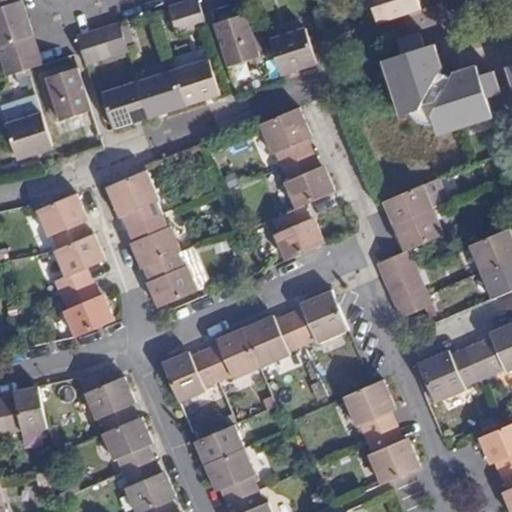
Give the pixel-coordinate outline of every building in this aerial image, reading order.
[(0,0),(0,46),(34,36),(22,0),(0,0)] [(194,30),(207,26),(198,0),(187,0),(184,1),(194,30)] [(371,0),(379,23),(422,9),(419,0),(371,0)] [(184,1),(169,6),(179,35),(194,30),(184,1)] [(216,24),(230,68),(261,58),(248,14),(216,24)] [(106,27),(116,55),(130,50),(121,22),(106,27)] [(92,32),(101,60),(116,55),(106,27),(92,32)] [(271,39),(283,74),(318,63),(312,44),(306,28),(271,39)] [(77,36),(87,65),(101,60),(92,32),(77,36)] [(442,66),(435,45),(426,48),(421,35),(401,41),(406,56),(384,62),(386,71),(403,118),(417,115),(426,120),(440,122),(443,132),(494,117),(487,98),(480,76),(477,67),(455,73),(451,77),(441,71),(442,66)] [(4,62),(39,51),(34,36),(0,46),(0,49),(3,60),(4,62)] [(30,68),(43,64),(39,51),(4,62),(8,75),(17,72),(26,69),(30,68)] [(175,71),(186,105),(222,94),(211,59),(175,71)] [(100,94),(121,83),(112,66),(91,78),(100,94)] [(62,121),(93,111),(79,67),(48,77),(50,83),(62,121)] [(28,75),(26,69),(17,72),(19,78),(28,75)] [(140,82),(151,116),(186,105),(175,71),(140,82)] [(480,76),(487,98),(502,93),(495,72),(480,76)] [(104,93),(115,128),(151,116),(140,82),(104,93)] [(55,123),(62,121),(50,83),(43,85),(55,123)] [(2,106),(8,123),(44,112),(38,94),(2,106)] [(314,136),(301,107),(283,114),(262,123),(274,153),(277,152),(283,167),(315,153),(309,139),(314,136)] [(19,159),(55,148),(44,112),(8,123),(19,159)] [(321,167),(315,153),(283,167),(289,180),(285,182),(297,208),(305,205),(337,191),(326,165),(321,167)] [(234,165),(223,169),(228,182),(240,177),(234,165)] [(148,171),(109,187),(121,216),(124,215),(129,228),(161,214),(156,202),(160,200),(148,171)] [(449,201),(440,178),(425,184),(435,207),(449,201)] [(435,207),(425,184),(384,202),(394,224),(435,207)] [(78,192),(39,208),(51,236),(54,235),(60,249),(91,236),(85,221),(90,219),(78,192)] [(311,219),(305,205),(297,208),(273,218),(279,232),(275,233),(287,260),(327,243),(316,217),(311,219)] [(446,234),(435,207),(394,224),(406,251),(410,250),(446,234)] [(161,214),(129,228),(135,242),(132,243),(143,268),(148,266),(180,252),(182,251),(172,226),(167,228),(161,214)] [(511,259),(511,230),(511,228),(472,245),(484,272),(511,259)] [(91,236),(60,249),(57,250),(68,277),(58,280),(64,295),(95,282),(90,267),(107,260),(96,234),(91,236)] [(228,239),(214,244),(217,253),(231,249),(228,239)] [(216,283),(199,246),(182,251),(180,252),(186,267),(190,265),(200,290),(216,283)] [(416,264),(410,250),(406,251),(379,263),(385,277),(416,264)] [(180,252),(148,266),(155,280),(152,281),(162,306),(200,290),(190,265),(186,267),(180,252)] [(511,290),(511,259),(484,272),(495,298),(511,290)] [(418,268),(416,264),(385,277),(391,291),(422,277),(418,268)] [(428,291),(422,277),(391,291),(397,304),(428,291)] [(66,308),(78,336),(117,320),(106,293),(101,295),(95,282),(64,295),(69,307),(66,308)] [(305,308),(292,314),(305,346),(320,339),(322,343),(351,331),(333,290),(303,303),(305,308)] [(434,305),(430,295),(428,291),(397,304),(403,318),(425,309),(434,305)] [(305,346),(292,314),(278,320),(276,315),(246,328),(263,368),(293,355),(292,351),(305,346)] [(509,372),(511,370),(511,323),(492,332),(494,337),(480,342),(494,375),(508,369),(509,372)] [(263,368),(246,328),(219,340),(221,344),(206,350),(220,382),(234,376),(236,379),(263,368)] [(467,348),(481,380),(494,375),(480,342),(467,348)] [(451,349),(421,362),(438,402),(468,389),(467,386),(481,380),(467,348),(453,354),(451,349)] [(220,382),(206,350),(193,355),(191,351),(164,363),(181,402),(207,391),(206,388),(220,382)] [(113,365),(82,378),(87,392),(119,379),(113,365)] [(119,379),(87,392),(99,419),(101,418),(107,432),(140,419),(134,404),(138,402),(127,376),(119,379)] [(385,378),(374,383),(346,395),(360,425),(362,424),(368,438),(400,425),(394,411),(399,409),(385,378)] [(3,398),(10,433),(24,430),(25,434),(50,429),(41,388),(41,385),(16,390),(17,395),(3,398)] [(0,434),(10,433),(3,398),(0,398),(0,434)] [(119,457),(125,472),(157,459),(151,445),(156,443),(145,417),(140,419),(107,432),(105,433),(115,459),(119,457)] [(237,423),(201,439),(198,440),(208,463),(247,446),(237,423)] [(503,476),(511,471),(511,423),(502,428),(481,437),(493,464),(497,462),(503,476)] [(406,440),(400,425),(368,438),(374,452),(371,454),(384,484),(424,467),(411,437),(406,440)] [(247,446),(208,463),(219,490),(224,488),(230,502),(262,489),(255,474),(258,472),(247,446)] [(127,488),(137,511),(143,511),(175,499),(179,497),(168,470),(162,472),(157,459),(125,472),(131,486),(127,488)] [(511,471),(503,476),(509,489),(504,491),(511,508),(511,471)] [(262,489),(230,502),(234,511),(275,511),(270,500),(267,502),(262,489)] [(180,511),(175,499),(143,511),(185,511),(182,511),(180,511)]
